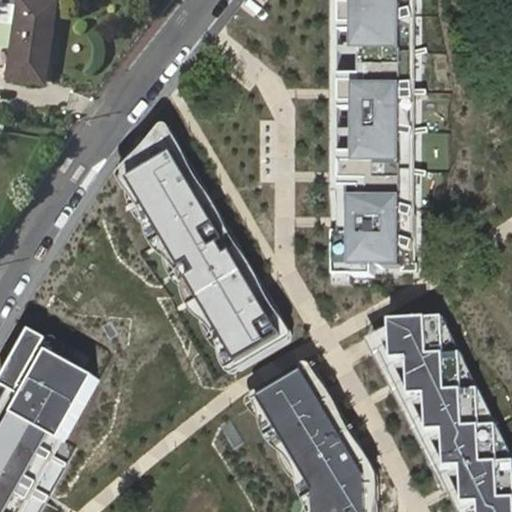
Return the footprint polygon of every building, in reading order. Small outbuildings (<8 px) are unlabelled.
[(0,0),(0,18),(11,21),(14,0),(0,0)] [(42,0),(14,0),(11,21),(2,73),(35,79),(49,1),(42,0)] [(339,0),(340,287),(425,287),(424,0),(339,0)] [(179,118),(128,184),(242,383),(253,385),(311,352),(313,344),(179,118)] [(511,511),(511,427),(455,319),(390,318),(390,339),(477,511),(511,511)] [(74,352),(33,329),(2,385),(49,411),(0,499),(0,511),(43,511),(113,387),(68,362),(74,352)] [(258,400),(257,411),(307,511),(398,511),(397,488),(323,365),(314,365),(258,400)]
